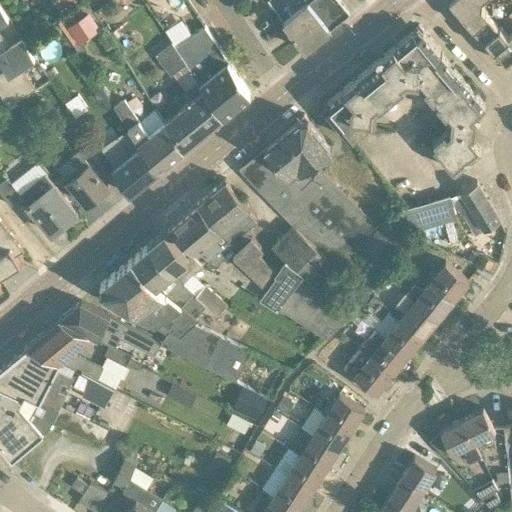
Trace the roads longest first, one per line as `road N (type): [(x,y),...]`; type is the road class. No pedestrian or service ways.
road 1 (secondary): [(0,330),(285,96)]
road 2 (residential): [(341,511),(399,422),(432,390)]
road 3 (secondary): [(285,96),(403,0)]
road 4 (residential): [(432,390),(511,280)]
road 5 (residential): [(421,0),(511,94)]
